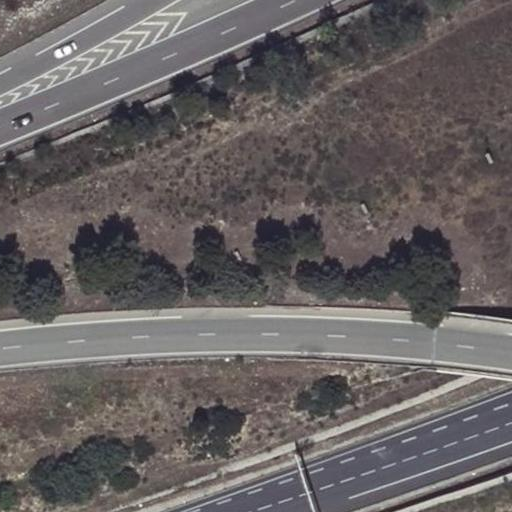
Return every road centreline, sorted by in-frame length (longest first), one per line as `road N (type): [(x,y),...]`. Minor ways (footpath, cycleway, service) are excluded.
road 1 (motorway): [(511,349),(298,334),(0,348)]
road 2 (motorway): [(297,0),(0,129)]
road 3 (motorway): [(308,493),(511,405)]
road 4 (motorway): [(308,493),(511,421)]
road 5 (motorway): [(160,0),(0,84)]
